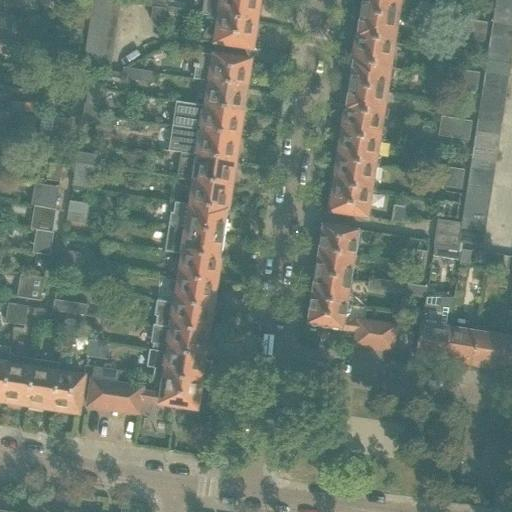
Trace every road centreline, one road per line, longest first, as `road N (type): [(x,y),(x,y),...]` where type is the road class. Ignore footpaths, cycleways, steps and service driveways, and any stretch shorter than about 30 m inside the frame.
road 1 (residential): [(322,0),(268,363)]
road 2 (residential): [(511,393),(268,363)]
road 3 (residential): [(173,481),(0,454)]
road 4 (residential): [(387,511),(248,491)]
road 5 (residential): [(248,491),(268,363)]
